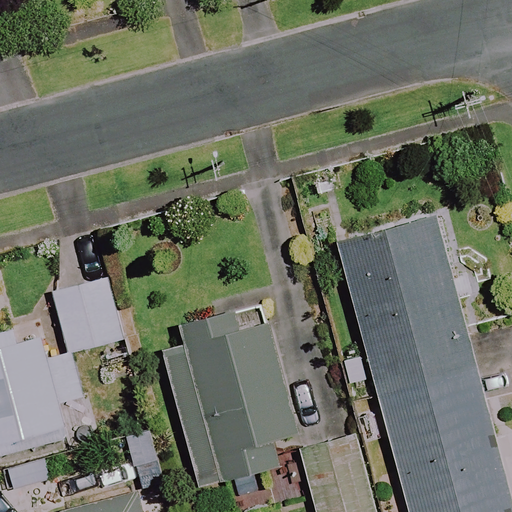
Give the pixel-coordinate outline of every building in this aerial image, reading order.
[(509,511),(431,220),(333,246),(404,511),(509,511)] [(119,341),(105,281),(51,293),(65,353),(119,341)] [(272,440),(292,435),(275,370),(258,303),(180,323),(185,344),(162,350),(197,488),(279,467),(272,440)] [(45,362),(38,337),(0,347),(0,444),(62,428),(56,404),(80,397),(69,356),(45,362)] [(370,511),(354,439),(298,451),(312,511),(370,511)] [(140,511),(134,490),(56,511),(140,511)]
